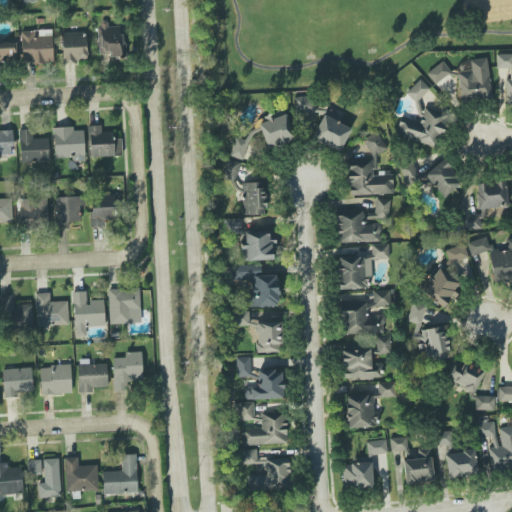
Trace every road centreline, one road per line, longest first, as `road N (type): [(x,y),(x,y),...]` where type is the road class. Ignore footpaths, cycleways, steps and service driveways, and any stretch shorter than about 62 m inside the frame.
road 1 (secondary): [(206,511),(178,0)]
road 2 (secondary): [(149,0),(176,457)]
road 3 (residential): [(306,184),(324,511)]
road 4 (residential): [(0,431),(148,428),(161,511)]
road 5 (residential): [(0,263),(127,253),(141,232),(137,176)]
road 6 (residential): [(0,98),(125,97),(137,176)]
